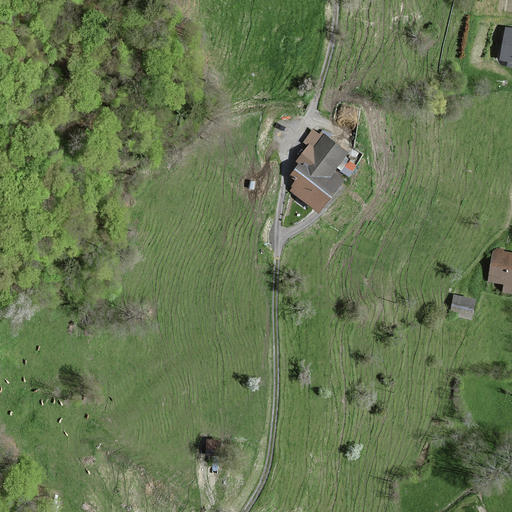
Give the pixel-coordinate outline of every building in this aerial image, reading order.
[(511,28),(507,28),(502,57),(510,58),(509,65),(511,65),(511,28)] [(348,149),(326,134),(304,165),(301,163),(292,174),(298,178),(293,185),(295,186),(292,189),(320,209),(342,178),(332,170),(348,149)] [(511,252),(494,250),(491,279),(506,281),(505,290),(511,290),(511,252)] [(476,298),(455,295),(452,313),(473,317),(476,298)] [(221,439),(208,439),(208,454),(221,454),(221,439)]
